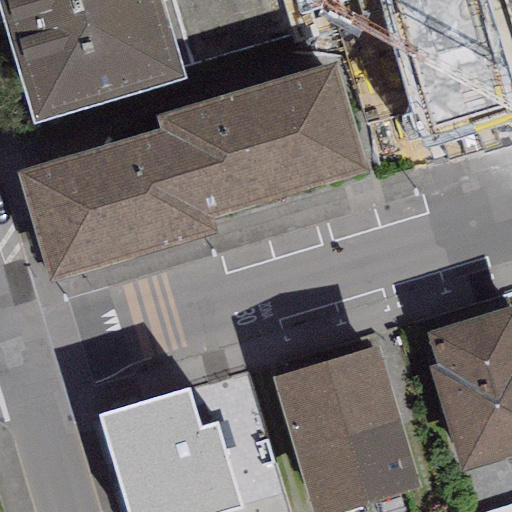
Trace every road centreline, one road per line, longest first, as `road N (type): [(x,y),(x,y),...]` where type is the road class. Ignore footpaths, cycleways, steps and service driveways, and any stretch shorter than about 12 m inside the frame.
road 1 (residential): [(511,219),(22,365)]
road 2 (residential): [(66,511),(22,365)]
